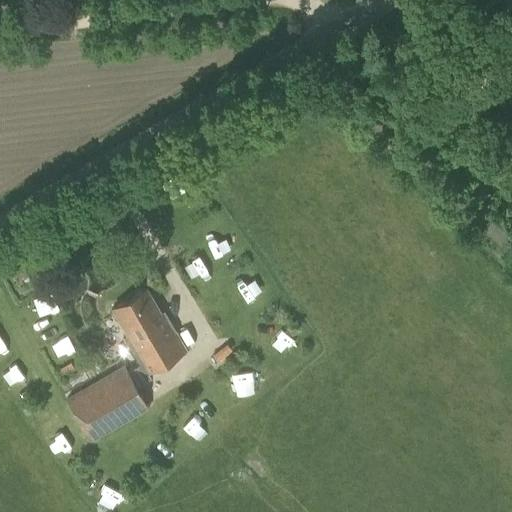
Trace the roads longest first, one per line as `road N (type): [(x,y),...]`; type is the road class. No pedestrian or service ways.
road 1 (unclassified): [(0,225),(386,0)]
road 2 (track): [(511,247),(310,46)]
road 3 (track): [(0,28),(241,0)]
